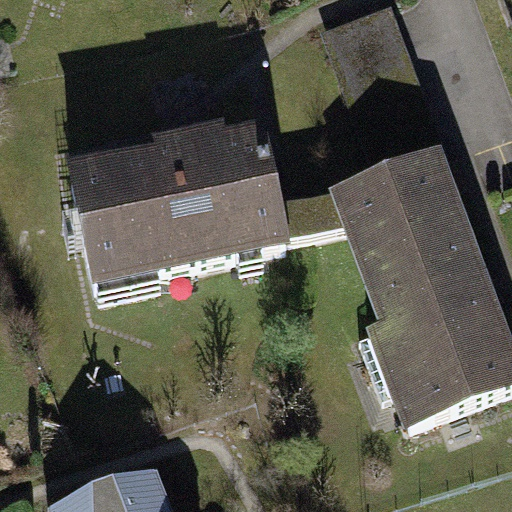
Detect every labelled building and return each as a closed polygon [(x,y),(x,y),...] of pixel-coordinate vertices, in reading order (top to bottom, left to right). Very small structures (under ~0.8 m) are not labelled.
[(353,129),(413,107),(381,17),(321,39),(353,129)] [(375,188),(430,168),(435,167),(413,107),(353,129),(375,188)] [(155,168),(65,186),(87,294),(279,256),(271,219),(257,149),(215,158),(212,147),(153,159),(155,168)] [(511,395),(511,392),(430,168),(375,188),(334,203),(347,240),(382,336),(353,347),(375,408),(391,402),(403,435),(511,395)] [(347,240),(334,203),(271,219),(279,256),(347,240)] [(164,511),(154,484),(77,511),(164,511)]
